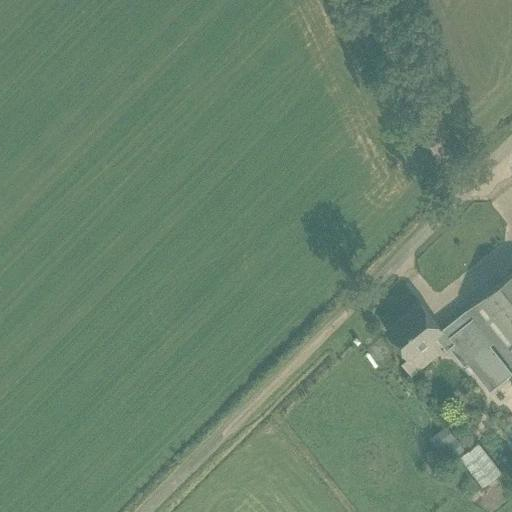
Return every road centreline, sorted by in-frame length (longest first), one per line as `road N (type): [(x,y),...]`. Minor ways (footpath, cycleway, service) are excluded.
road 1 (unclassified): [(141,511),(511,134)]
road 2 (track): [(373,0),(441,163),(464,179)]
